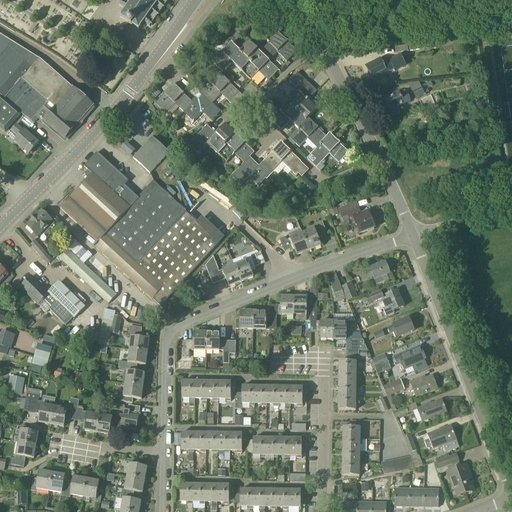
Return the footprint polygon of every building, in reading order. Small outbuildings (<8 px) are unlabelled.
[(122,0),(121,3),(120,2),(119,3),(120,4),(119,5),(125,10),(120,17),(127,21),(126,23),(131,26),(131,25),(138,30),(143,23),(149,27),(150,26),(151,26),(152,25),(151,24),(157,16),(158,17),(159,16),(158,15),(162,9),(163,9),(164,8),(163,7),(168,0),(122,0)] [(259,53),(268,62),(277,53),(287,62),(296,52),(277,34),(259,53)] [(0,95),(32,124),(38,118),(49,128),(48,129),(54,134),(55,133),(63,140),(75,126),(92,106),(38,59),(38,60),(0,35),(0,95)] [(244,49),(240,53),(259,72),(269,81),(278,72),(268,62),(259,53),(251,46),(253,45),(249,41),(243,47),(244,49)] [(407,47),(394,48),(395,55),(408,53),(408,52),(429,49),(429,48),(435,47),(434,41),(428,42),(428,43),(407,46),(407,47)] [(222,73),(231,63),(240,53),(231,44),(212,64),(222,73)] [(240,53),(231,63),(250,82),(259,72),(240,53)] [(379,75),(380,77),(394,70),(395,72),(405,67),(399,56),(389,61),(390,63),(383,67),(380,60),(366,67),(372,79),(379,75)] [(297,93),(307,102),(316,93),(297,74),(288,84),(297,93)] [(219,75),(218,75),(219,76),(200,94),(210,104),(219,95),(234,108),(243,98),(219,75),(220,75),(219,75)] [(412,92),(421,88),(418,82),(407,83),(412,92)] [(158,95),(163,87),(158,84),(153,92),(158,95)] [(182,113),(192,103),(173,85),(154,105),(164,114),(173,104),(182,113)] [(421,88),(412,92),(415,100),(424,95),(421,88)] [(390,113),(391,112),(393,116),(395,117),(399,115),(399,113),(397,109),(410,102),(407,96),(405,92),(399,95),(398,93),(391,96),(392,98),(384,102),(387,107),(386,108),(388,111),(389,111),(390,113)] [(307,102),(297,93),(270,121),(279,131),(288,121),(307,102)] [(220,113),(210,104),(200,94),(192,103),(182,113),(192,123),(200,115),(201,113),(211,123),(220,113)] [(0,129),(4,133),(10,126),(20,115),(0,97),(0,129)] [(311,106),(307,102),(288,121),(298,130),(307,120),(315,113),(316,113),(319,110),(313,104),(311,106)] [(307,120),(298,130),(289,140),(299,149),(308,140),(317,148),(326,139),(307,120)] [(207,146),(216,155),(235,136),(230,132),(232,130),(226,124),(222,128),(223,128),(216,136),(207,146)] [(15,125),(11,131),(6,136),(28,155),(29,154),(31,155),(34,151),(33,150),(38,144),(24,132),(23,132),(15,125)] [(200,153),(207,146),(216,136),(206,127),(200,133),(188,146),(198,155),(200,153)] [(235,136),(216,155),(226,164),(235,154),(244,163),(249,159),(254,155),(235,136)] [(329,136),(326,139),(317,148),(311,155),(306,160),(316,169),(330,155),(339,164),(348,154),(329,136)] [(168,153),(152,139),(133,159),(149,174),(168,153)] [(125,144),(121,148),(130,156),(134,152),(125,144)] [(298,165),(300,163),(281,145),(263,164),(272,173),(281,164),(294,177),(296,177),(303,169),(298,165)] [(76,192),(60,209),(97,244),(94,247),(151,300),(152,299),(160,306),(187,277),(200,264),(218,244),(224,238),(201,217),(196,223),(185,213),(153,184),(153,183),(137,199),(123,187),(127,182),(96,154),(84,167),(83,168),(87,172),(85,175),(87,180),(83,185),(76,192)] [(258,168),(249,159),(244,163),(231,178),(240,187),(250,177),(259,186),(272,173),(263,164),(258,168)] [(210,165),(204,167),(206,174),(212,172),(210,165)] [(330,218),(338,215),(336,209),(328,212),(330,218)] [(357,209),(346,214),(349,221),(351,225),(355,223),(359,235),(374,228),(367,213),(360,216),(357,209)] [(51,221),(41,211),(26,227),(36,237),(42,231),(41,230),(51,221)] [(256,220),(250,218),(248,225),(254,227),(256,220)] [(317,228),(301,235),(308,251),(320,246),(317,239),(326,235),(322,223),(316,226),(317,228)] [(308,251),(301,235),(286,241),(284,238),(279,241),(283,252),(293,248),(296,256),(308,251)] [(222,244),(228,249),(233,243),(227,239),(222,244)] [(34,242),(30,246),(42,259),(47,265),(52,261),(46,255),(34,242)] [(64,247),(56,257),(61,262),(60,266),(63,269),(67,267),(107,305),(114,297),(85,270),(86,268),(64,247)] [(246,261),(234,266),(241,283),(253,278),(250,270),(259,266),(254,255),(245,258),(246,261)] [(229,288),(241,283),(234,266),(218,273),(212,259),(205,267),(208,274),(212,285),(225,280),(229,288)] [(376,286),(384,283),(393,279),(388,267),(386,268),(385,263),(370,269),(371,270),(363,273),(366,280),(373,277),(374,279),(373,280),(376,286)] [(333,273),(336,280),(343,277),(340,270),(333,273)] [(403,279),(406,284),(416,279),(414,274),(403,279)] [(31,277),(20,289),(37,306),(43,300),(51,308),(49,310),(65,326),(73,319),(73,320),(85,308),(59,282),(48,293),(41,287),(41,285),(39,283),(37,283),(31,277)] [(350,284),(341,288),(347,302),(356,298),(350,284)] [(14,293),(10,289),(3,295),(7,299),(14,293)] [(380,291),(364,298),(367,305),(383,298),(380,291)] [(383,303),(384,308),(382,309),(385,317),(393,313),(393,312),(403,308),(402,306),(404,305),(402,301),(400,301),(397,292),(386,297),(387,301),(383,303)] [(334,296),(337,303),(345,300),(344,300),(343,297),(342,293),(334,296)] [(270,306),(270,315),(276,315),(276,316),(293,316),(293,298),(280,298),(280,307),(270,306)] [(293,298),(293,316),(293,323),(310,323),(310,322),(316,322),(316,300),(310,299),(310,301),(306,301),(306,298),(293,298)] [(97,346),(108,348),(115,313),(104,311),(97,346)] [(252,330),(253,313),(240,313),(240,322),(235,322),(235,330),(252,330)] [(266,313),(253,313),(252,330),(276,331),(276,316),(276,315),(270,315),(266,315),(266,313)] [(333,315),(333,322),(333,341),(349,341),(350,341),(350,332),(351,323),(355,323),(351,316),(333,315)] [(113,325),(120,326),(121,318),(115,317),(113,325)] [(410,325),(408,320),(393,326),(393,327),(387,329),(389,335),(395,332),(397,338),(413,332),(412,330),(414,330),(412,324),(410,325)] [(320,340),(333,341),(333,322),(316,322),(310,322),(310,323),(310,332),(320,332),(320,340)] [(129,351),(147,353),(148,341),(140,340),(141,329),(129,327),(128,338),(131,338),(129,351)] [(381,331),(373,335),(375,340),(384,337),(381,331)] [(188,351),(205,351),(206,334),(192,333),(192,342),(182,341),(182,358),(188,358),(188,351)] [(219,334),(206,334),(205,351),(222,352),(222,365),(228,365),(228,364),(228,362),(229,355),(229,343),(219,342),(219,334)] [(339,362),(338,374),(355,375),(355,368),(358,368),(358,351),(366,351),(362,342),(357,342),(357,346),(349,345),(349,341),(345,341),(345,351),(346,351),(346,363),(339,362)] [(426,363),(420,348),(398,357),(403,370),(416,365),(416,367),(426,363)] [(124,368),(136,369),(137,365),(145,366),(147,353),(129,351),(128,364),(124,363),(124,368)] [(384,355),(371,360),(377,375),(390,370),(387,361),(392,359),(390,354),(385,357),(384,355)] [(48,361),(33,358),(31,365),(46,369),(48,361)] [(29,372),(39,375),(41,368),(31,365),(29,372)] [(117,367),(117,371),(123,372),(126,373),(125,386),(143,388),(144,375),(136,374),(136,369),(124,368),(124,367),(117,367)] [(81,384),(82,376),(75,374),(74,383),(81,384)] [(358,375),(355,375),(338,374),(338,386),(355,387),(355,380),(358,380),(358,375)] [(415,398),(436,390),(432,377),(423,380),(422,378),(409,383),(415,398)] [(9,378),(6,394),(21,397),(24,380),(9,378)] [(218,383),(218,400),(225,400),(225,402),(230,403),(230,390),(234,390),(234,381),(230,381),(230,383),(218,383)] [(400,381),(382,388),(386,397),(403,390),(400,381)] [(194,407),(194,399),(194,382),(182,382),(182,399),(189,399),(188,407),(194,407)] [(194,382),(194,399),(200,400),(201,400),(201,402),(206,402),(206,400),(206,383),(194,382)] [(206,383),(206,400),(213,400),(213,402),(218,402),(218,400),(218,383),(206,383)] [(143,388),(125,386),(123,398),(120,398),(119,402),(132,404),(132,400),(141,401),(143,388)] [(363,387),(355,387),(338,386),(338,398),(355,399),(355,392),(363,392),(363,387)] [(290,388),(290,405),(296,406),(296,408),(302,408),(302,395),(306,395),(306,387),(302,387),(302,389),(290,388)] [(241,410),(241,405),(249,405),(249,407),(254,407),(254,405),(254,388),(241,388),(241,396),(234,396),(234,410),(241,410)] [(265,407),(266,405),(266,388),(254,388),(254,405),(261,405),(261,407),(265,407)] [(278,408),(278,405),(278,388),(266,388),(266,405),(272,405),(272,407),(278,408)] [(290,408),(290,405),(290,388),(278,388),(278,405),(284,405),(284,408),(290,408)] [(38,423),(50,426),(54,408),(37,405),(37,402),(39,392),(27,390),(26,400),(31,401),(29,413),(39,415),(38,423)] [(357,399),(355,399),(338,398),(338,411),(355,411),(355,404),(357,404),(357,399)] [(387,411),(382,399),(377,402),(382,413),(387,411)] [(31,401),(26,400),(23,412),(29,413),(31,401)] [(422,423),(445,414),(443,408),(444,408),(443,406),(441,401),(417,410),(422,423)] [(122,417),(120,429),(123,430),(123,427),(126,428),(126,429),(135,430),(138,417),(131,416),(131,412),(138,413),(138,408),(127,406),(126,412),(123,412),(122,417)] [(70,411),(54,408),(50,426),(63,428),(65,419),(75,421),(77,409),(71,408),(70,411)] [(83,431),(96,434),(99,416),(82,413),(83,410),(77,409),(75,421),(85,423),(83,431)] [(403,409),(392,414),(394,419),(405,414),(403,409)] [(246,413),(246,421),(254,421),(254,413),(246,413)] [(116,419),(99,416),(96,434),(109,436),(110,428),(120,429),(122,417),(116,416),(116,419)] [(343,429),(342,440),(359,440),(359,434),(362,434),(362,429),(349,428),(349,424),(341,424),(341,429),(343,429)] [(18,443),(35,447),(38,434),(29,432),(30,428),(21,426),(18,443)] [(432,451),(443,447),(445,453),(459,448),(450,426),(426,436),(428,441),(424,443),(426,449),(431,447),(432,451)] [(241,435),(229,435),(229,452),(236,452),(236,454),(241,454),(241,441),(245,442),(246,433),(241,433),(241,435)] [(193,453),(193,451),(194,434),(181,434),(181,435),(181,446),(181,451),(188,451),(188,462),(192,462),(192,453),(193,453)] [(194,434),(193,451),(200,451),(200,454),(205,454),(205,451),(205,434),(194,434)] [(217,454),(217,452),(217,434),(205,434),(205,451),(212,451),(212,454),(217,454)] [(217,434),(217,452),(224,452),(224,454),(229,454),(229,452),(229,435),(217,434)] [(416,446),(413,447),(409,436),(403,438),(409,454),(418,451),(416,446)] [(289,440),(289,457),(296,457),(295,459),(301,459),(301,447),(305,447),(305,438),(300,438),(300,440),(289,440)] [(265,459),(265,457),(265,440),(253,439),(252,445),(249,445),(250,453),(252,453),(252,456),(260,457),(260,459),(265,459)] [(372,447),(364,447),(364,453),(374,452),(374,447),(382,447),(382,439),(371,440),(372,447)] [(277,459),(277,457),(277,440),(265,440),(265,457),(272,457),(272,459),(277,459)] [(289,459),(289,457),(289,440),(277,440),(277,457),(283,457),(283,459),(289,459)] [(361,440),(359,440),(342,440),(342,452),(359,453),(359,446),(361,446),(361,440)] [(480,441),(476,443),(480,453),(485,451),(480,441)] [(35,447),(18,443),(15,460),(12,459),(11,465),(23,467),(25,458),(33,459),(35,447)] [(361,453),(359,453),(342,452),(342,464),(359,464),(359,458),(361,458),(361,453)] [(455,455),(433,463),(436,470),(458,462),(455,455)] [(405,459),(407,471),(413,470),(410,458),(405,459)] [(405,459),(399,460),(401,472),(407,471),(405,459)] [(126,478),(144,481),(147,468),(138,467),(139,462),(127,460),(125,465),(128,466),(126,478)] [(393,461),(395,474),(401,472),(399,460),(393,461)] [(393,461),(387,463),(389,475),(395,474),(393,461)] [(387,463),(381,464),(384,476),(389,475),(387,463)] [(441,474),(447,472),(449,477),(457,498),(472,492),(468,479),(470,478),(469,477),(465,466),(460,468),(458,463),(437,471),(438,472),(438,473),(439,474),(441,474)] [(359,464),(342,464),(342,476),(340,476),(339,477),(359,477),(359,470),(361,470),(361,465),(359,464)] [(48,492),(52,474),(39,471),(38,476),(37,480),(33,479),(30,492),(35,492),(36,490),(48,492)] [(64,476),(52,474),(48,492),(61,494),(60,497),(65,498),(67,486),(63,485),(64,476)] [(67,486),(65,498),(69,499),(70,496),(82,498),(86,480),(73,478),(71,486),(67,486)] [(141,494),(144,481),(126,478),(124,491),(121,490),(120,495),(132,497),(133,493),(141,494)] [(98,483),(86,480),(82,498),(95,500),(94,503),(99,504),(101,492),(97,491),(98,483)] [(229,487),(217,486),(217,503),(224,504),(224,506),(229,506),(229,493),(233,493),(233,485),(229,485),(229,487)] [(342,494),(356,493),(355,485),(342,486),(342,494)] [(192,505),(192,503),(192,486),(180,486),(180,503),(187,503),(187,505),(192,505)] [(205,506),(205,503),(205,486),(200,486),(192,486),(192,503),(199,503),(199,506),(205,506)] [(205,486),(205,503),(211,503),(210,511),(216,511),(216,503),(217,503),(217,486),(205,486)] [(300,492),(289,492),(288,509),(295,509),(295,511),(300,511),(300,507),(304,507),(305,499),(305,490),(300,490),(300,492)] [(408,508),(409,491),(394,490),(394,508),(408,508)] [(252,511),(252,508),(253,491),(240,491),(240,508),(247,508),(247,511),(252,511)] [(264,510),(264,509),(265,491),(253,491),(252,508),(259,508),(259,510),(264,510)] [(277,492),(265,491),(264,509),(271,509),(271,511),(276,511),(276,509),(277,492)] [(409,491),(408,508),(423,508),(423,491),(409,491)] [(423,491),(423,508),(438,509),(438,491),(423,491)] [(288,511),(288,509),(289,492),(277,492),(276,509),(283,509),(283,511),(288,511)] [(132,501),(132,497),(120,495),(119,499),(122,499),(120,511),(119,511),(138,511),(140,503),(132,501)]
